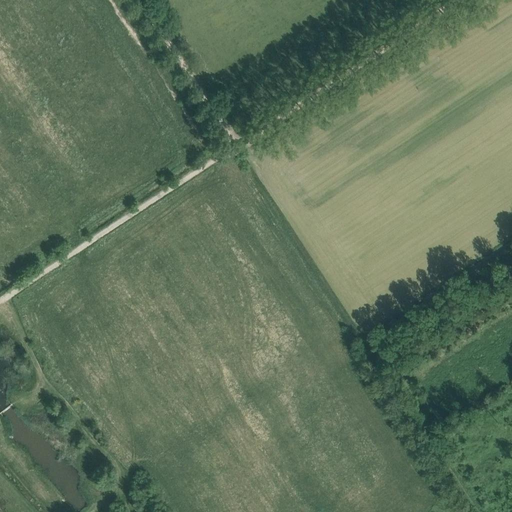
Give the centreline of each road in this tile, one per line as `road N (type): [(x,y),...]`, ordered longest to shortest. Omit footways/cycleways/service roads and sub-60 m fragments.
road 1 (track): [(459,0),(252,138),(236,141)]
road 2 (track): [(139,0),(236,141)]
